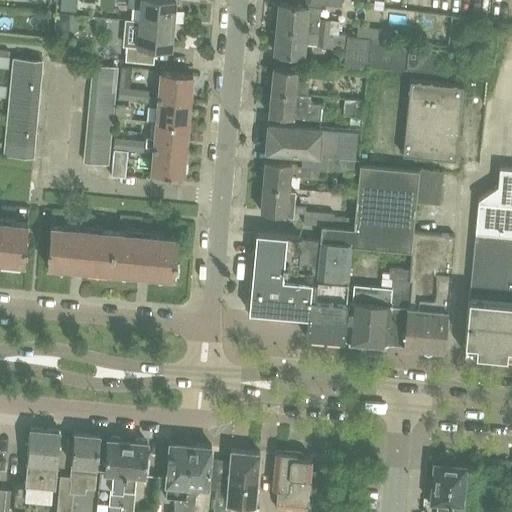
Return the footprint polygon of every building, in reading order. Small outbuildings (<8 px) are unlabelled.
[(60,0),(60,11),(77,13),(77,0),(60,0)] [(140,8),(139,19),(173,22),(174,0),(128,0),(127,7),(140,8)] [(277,27),(305,30),(338,33),(340,19),(306,16),(307,4),(279,2),(277,27)] [(173,22),(139,19),(125,18),(123,44),(126,44),(124,59),(151,62),(152,45),(171,47),(173,22)] [(358,24),(357,35),(382,38),(383,27),(358,24)] [(382,38),(357,35),(338,33),(305,30),(277,27),(274,51),(303,54),(304,43),(344,47),(342,69),(367,72),(368,66),(408,70),(408,69),(434,71),(435,56),(447,57),(448,49),(382,43),(382,38)] [(0,75),(7,76),(10,50),(0,49),(0,75)] [(38,79),(40,59),(12,56),(10,76),(38,79)] [(93,64),(91,77),(114,79),(116,66),(93,64)] [(271,89),(307,93),(309,80),(297,79),(297,74),(298,69),(273,66),(273,71),(272,74),(271,89)] [(305,75),(334,78),(335,69),(306,66),(305,69),(305,75)] [(157,97),(189,100),(191,73),(160,70),(157,97)] [(10,76),(7,102),(36,105),(38,79),(10,76)] [(114,79),(91,77),(90,89),(113,91),(114,79)] [(462,84),(409,79),(401,154),(455,159),(462,84)] [(119,86),(118,92),(148,95),(149,89),(119,86)] [(90,89),(89,101),(112,104),(113,91),(90,89)] [(323,95),(307,93),(271,89),(268,114),(320,119),(323,95)] [(148,101),(148,95),(118,92),(118,98),(148,101)] [(157,97),(155,121),(187,125),(189,100),(157,97)] [(364,98),(344,97),(343,114),(363,115),(364,98)] [(88,114),(111,116),(112,104),(89,101),(88,114)] [(7,102),(5,128),(33,131),(36,105),(7,102)] [(114,117),(124,118),(125,104),(115,104),(114,117)] [(88,114),(86,126),(110,128),(111,116),(88,114)] [(187,125),(155,121),(153,137),(146,136),(145,145),(153,146),(184,149),(187,125)] [(266,150),(287,152),(303,153),(327,156),(339,157),(355,158),(358,131),(321,128),(321,127),(268,122),(266,150)] [(108,140),(110,128),(86,126),(85,138),(108,140)] [(33,131),(5,128),(3,153),(31,155),(33,131)] [(114,136),(113,142),(144,145),(144,139),(114,136)] [(85,138),(84,148),(107,151),(108,140),(85,138)] [(144,145),(113,142),(113,148),(143,150),(144,145)] [(182,175),(184,149),(153,146),(150,172),(182,175)] [(106,162),(107,151),(84,148),(83,160),(106,162)] [(327,156),(303,153),(302,165),(302,167),(311,167),(326,169),(327,156)] [(359,159),(355,158),(339,157),(338,169),(358,171),(359,159)] [(263,176),(263,184),(289,186),(290,173),(296,174),(297,164),(297,162),(265,160),(263,176)] [(352,242),(411,248),(413,230),(416,201),(419,168),(360,162),(354,217),(354,228),(352,242)] [(463,351),(465,351),(511,356),(511,167),(499,167),(498,184),(478,198),(463,351)] [(443,171),(419,168),(416,201),(440,203),(443,171)] [(294,186),(289,186),(263,184),(260,211),(292,214),(294,186)] [(303,209),(303,211),(302,221),(314,223),(321,224),(354,228),(354,217),(333,215),(334,212),(303,209)] [(27,220),(0,217),(0,259),(23,262),(27,220)] [(46,265),(109,271),(114,227),(50,221),(46,265)] [(354,228),(321,224),(320,238),(317,271),(316,274),(314,300),(309,299),(308,316),(306,336),(307,336),(342,340),(346,301),(346,300),(348,277),(352,242),(354,228)] [(176,232),(114,227),(109,271),(172,277),(176,232)] [(413,230),(411,248),(409,268),(408,279),(412,279),(409,306),(407,306),(403,345),(443,349),(454,234),(413,230)] [(300,236),(255,231),(251,265),(247,310),(308,316),(309,299),(314,300),(316,274),(317,271),(320,238),(300,236)] [(392,277),(391,287),(353,283),(352,300),(349,300),(346,340),(403,345),(407,306),(409,306),(412,279),(408,279),(409,268),(388,266),(387,277),(392,277)] [(53,511),(61,430),(31,427),(26,482),(16,481),(15,489),(5,488),(2,511),(38,511),(40,511),(53,511)] [(96,488),(97,472),(101,434),(75,431),(71,475),(60,474),(56,511),(72,511),(74,491),(85,492),(85,487),(96,488)] [(120,511),(122,504),(129,439),(122,438),(120,435),(113,435),(111,437),(108,437),(105,470),(113,471),(108,511),(120,511)] [(135,439),(129,439),(122,504),(120,511),(131,511),(132,505),(133,505),(136,473),(145,474),(145,470),(148,470),(149,457),(146,457),(148,441),(146,440),(144,438),(138,437),(135,439)] [(184,511),(191,442),(170,440),(165,499),(175,499),(174,511),(168,511),(184,511)] [(212,444),(191,442),(184,511),(193,511),(196,485),(208,486),(212,444)] [(254,508),(259,451),(231,449),(228,480),(216,479),(213,511),(229,511),(230,506),(254,508)] [(320,502),(323,468),(312,467),(313,459),(299,458),(297,452),(275,450),(271,489),(277,489),(276,507),(308,510),(309,501),(320,502)] [(461,503),(465,466),(450,464),(448,459),(446,455),(442,454),(438,454),(434,457),(433,460),(432,470),(435,470),(434,478),(429,478),(427,498),(438,499),(437,511),(451,511),(452,502),(461,503)]
